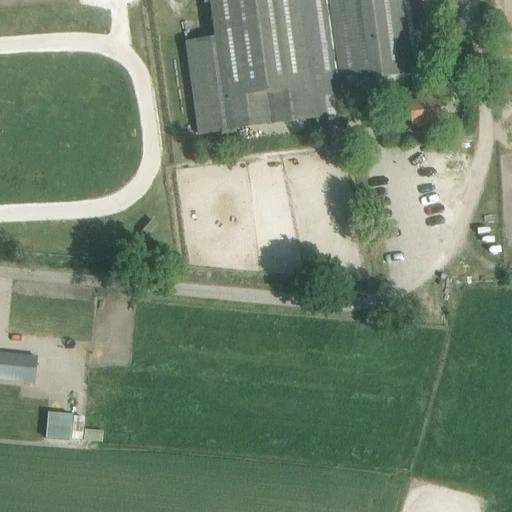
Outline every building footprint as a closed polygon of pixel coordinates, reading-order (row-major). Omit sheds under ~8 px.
[(198,41),(184,43),(195,137),(316,122),(316,125),(348,121),(343,86),(411,76),(429,74),(428,70),(419,0),(208,0),(209,1),(213,39),(198,41)] [(429,85),(413,87),(415,104),(407,105),(410,128),(447,122),(444,99),(431,100),(429,85)] [(0,354),(0,380),(34,384),(36,358),(0,354)] [(0,406),(0,434),(37,438),(40,411),(0,406)] [(94,429),(83,429),(84,414),(45,413),(44,440),(93,441),(94,429)]
